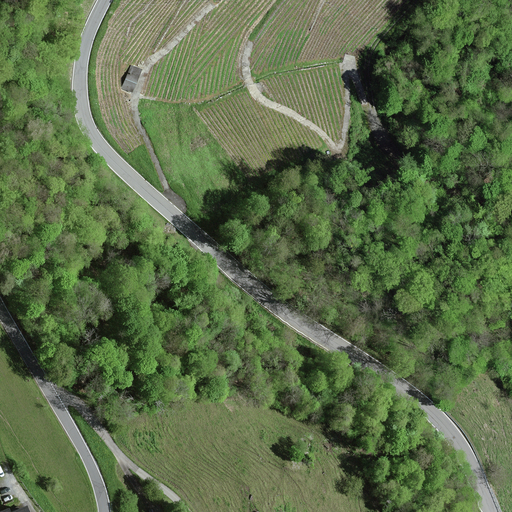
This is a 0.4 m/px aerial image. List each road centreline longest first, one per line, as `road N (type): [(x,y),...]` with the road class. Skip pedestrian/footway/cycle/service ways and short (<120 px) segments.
road 1 (tertiary): [(490,511),(461,446),(433,413),(264,293),(98,143),(81,109),(79,80),(105,0)]
road 2 (track): [(372,117),(346,69),(343,144),(336,150),(317,129),(254,93),(244,67),(249,41)]
road 3 (track): [(177,218),(134,113),(136,91),(151,60),(211,4)]
road 4 (tertiary): [(0,307),(78,440),(105,511)]
road 5 (track): [(511,268),(487,225),(390,146),(372,117)]
road 6 (track): [(372,117),(369,54),(416,0)]
